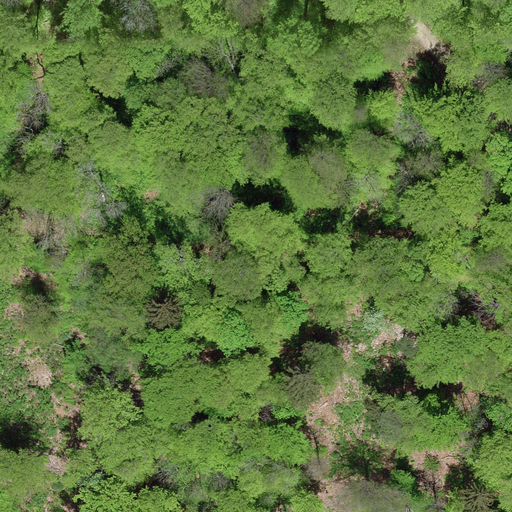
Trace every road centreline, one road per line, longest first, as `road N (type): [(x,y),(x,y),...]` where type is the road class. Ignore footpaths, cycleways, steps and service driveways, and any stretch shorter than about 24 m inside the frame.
road 1 (track): [(511,219),(314,248),(167,245),(0,219)]
road 2 (track): [(511,131),(386,0)]
